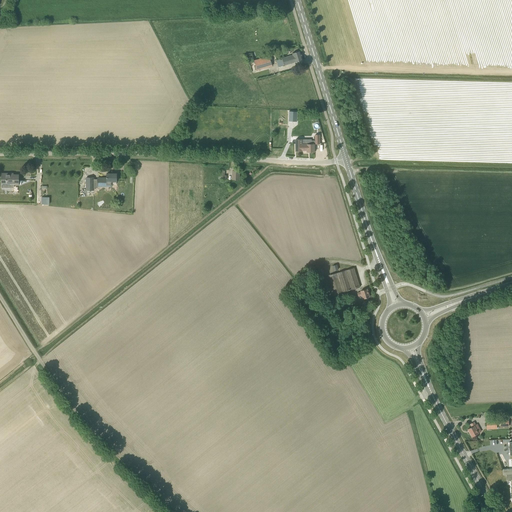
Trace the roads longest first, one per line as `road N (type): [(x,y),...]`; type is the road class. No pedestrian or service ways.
road 1 (unclassified): [(346,158),(0,155)]
road 2 (track): [(119,464),(66,400),(0,295)]
road 3 (track): [(318,68),(511,72)]
road 4 (primary): [(346,158),(297,0)]
road 5 (primary): [(495,511),(430,391)]
